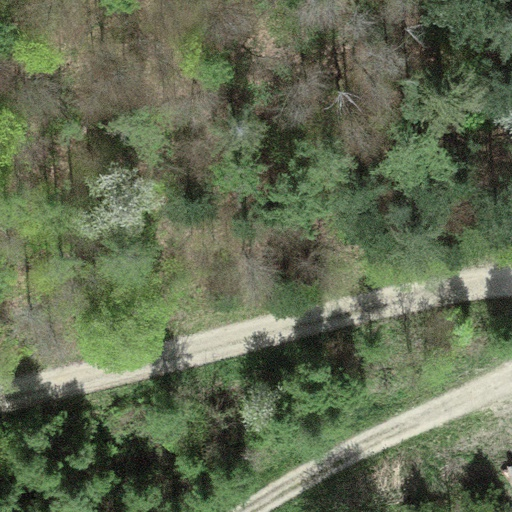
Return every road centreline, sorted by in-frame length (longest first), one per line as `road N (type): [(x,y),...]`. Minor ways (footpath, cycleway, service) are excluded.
road 1 (track): [(0,397),(511,305)]
road 2 (track): [(511,362),(259,511)]
